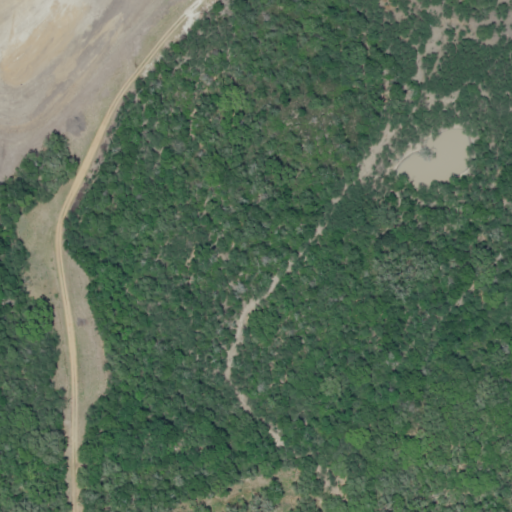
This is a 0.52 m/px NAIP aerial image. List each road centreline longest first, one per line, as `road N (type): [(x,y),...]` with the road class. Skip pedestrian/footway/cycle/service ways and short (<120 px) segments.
road 1 (track): [(80,511),(63,232),(210,363)]
road 2 (track): [(63,232),(105,127),(168,31),(202,0)]
road 3 (track): [(210,363),(357,511)]
